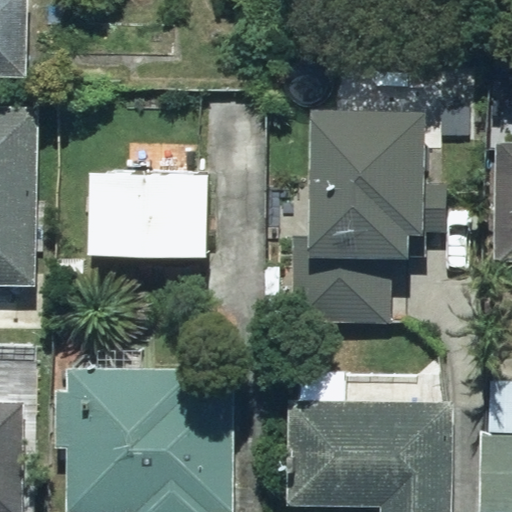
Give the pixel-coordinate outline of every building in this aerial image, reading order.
[(0,0),(0,73),(37,75),(39,0),(0,0)] [(436,111),(325,108),(323,180),(294,179),(289,317),(394,320),(397,251),(415,252),(416,226),(432,226),(436,111)] [(511,136),(501,136),(496,255),(511,255),(511,136)] [(100,168),(98,253),(214,256),(216,171),(100,168)] [(351,366),(295,363),(285,500),(385,507),(384,511),(456,511),(464,406),(349,398),(351,366)] [(243,511),(247,372),(64,368),(60,496),(137,498),(136,511),(243,511)] [(0,467),(21,457),(0,416),(0,467)]
